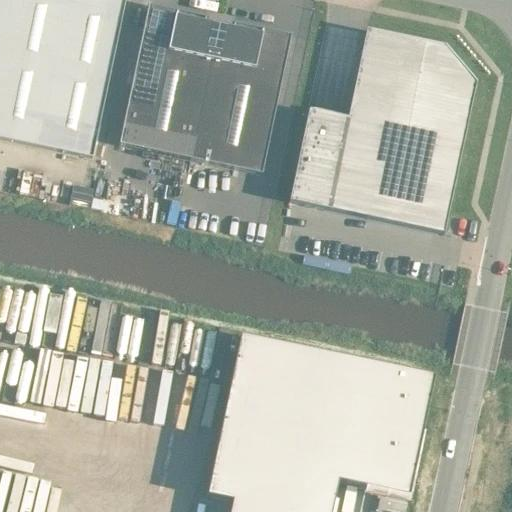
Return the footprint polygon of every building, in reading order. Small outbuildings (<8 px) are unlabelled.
[(0,0),(0,139),(92,159),(124,0),(0,0)] [(147,7),(118,145),(261,175),(289,37),(290,37),(291,35),(231,22),(230,24),(232,25),(232,29),(203,23),(204,19),(206,19),(207,17),(147,5),(146,7),(147,7)] [(307,110),(288,202),(443,235),(475,83),(443,46),(365,29),(346,119),(307,110)] [(72,185),(68,204),(88,208),(92,189),(72,185)] [(240,336),(206,496),(231,501),(228,511),(331,511),(337,482),(409,497),(434,376),(240,336)]
